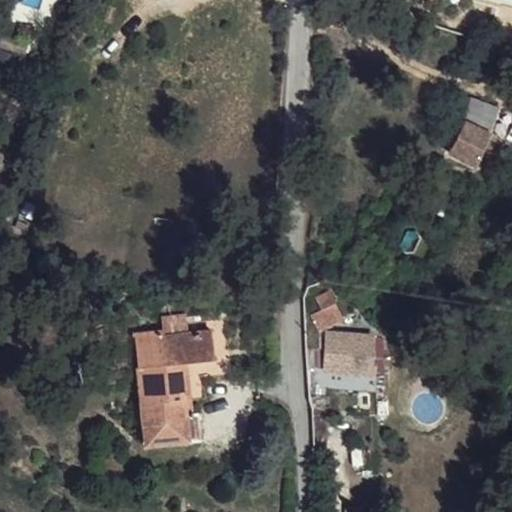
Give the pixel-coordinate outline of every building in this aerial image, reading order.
[(492,135),(464,121),(448,152),(476,166),(492,135)] [(341,303),(305,318),(313,332),(344,319),(341,303)] [(131,331),(141,440),(196,437),(198,409),(191,410),(190,357),(216,357),(210,332),(164,336),(162,328),(131,331)] [(326,348),(324,363),(353,364),(353,347),(326,348)] [(111,404),(113,416),(124,416),(122,403),(111,404)]
